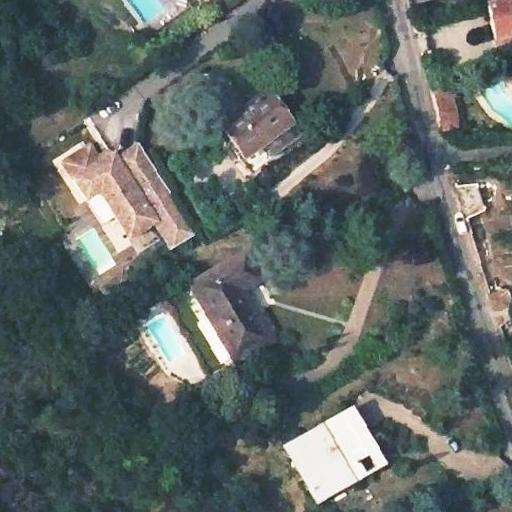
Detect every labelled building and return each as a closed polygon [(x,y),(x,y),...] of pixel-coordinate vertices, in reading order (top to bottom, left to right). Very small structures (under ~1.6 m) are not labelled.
[(511,1),(484,8),(491,41),(511,36),(511,1)] [(264,42),(255,30),(241,41),(250,53),(264,42)] [(220,126),(234,146),(249,166),(268,152),(276,163),(313,136),(302,120),(293,127),(267,92),(220,126)] [(446,92),(429,96),(437,132),(455,129),(446,92)] [(276,163),(268,152),(249,166),(234,146),(232,148),(255,179),(276,163)] [(154,180),(135,150),(113,164),(110,159),(98,166),(87,149),(60,167),(73,188),(86,180),(116,228),(142,211),(132,194),(154,180)] [(142,211),(116,228),(121,237),(148,220),(142,211)] [(233,364),(269,342),(241,294),(261,282),(245,256),(189,291),(233,364)] [(133,274),(112,294),(123,305),(143,285),(133,274)] [(370,446),(350,412),(290,447),(328,511),(346,511),(376,495),(353,456),(370,446)] [(392,484),(370,446),(353,456),(376,495),(392,484)]
